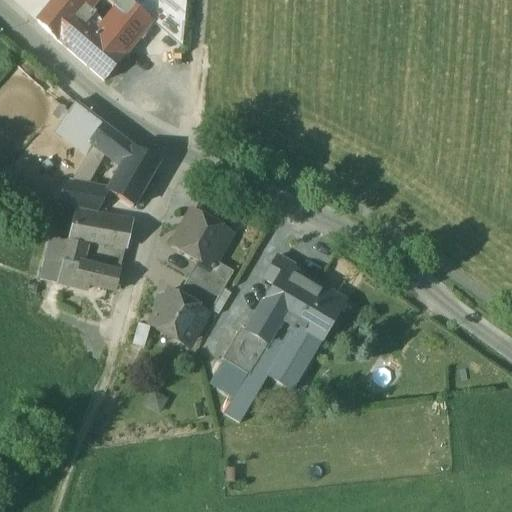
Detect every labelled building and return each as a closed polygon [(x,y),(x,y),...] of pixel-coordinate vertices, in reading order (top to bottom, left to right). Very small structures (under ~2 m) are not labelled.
[(85,5),(78,0),(55,0),(37,22),(56,41),(103,82),(124,57),(98,34),(93,31),(87,38),(70,24),(85,5)] [(99,0),(78,0),(85,5),(91,10),(99,0)] [(126,0),(125,0),(116,11),(98,34),(124,57),(151,22),(126,0)] [(102,0),(116,11),(125,0),(102,0)] [(126,0),(180,47),(185,0),(126,0)] [(85,5),(70,24),(87,38),(93,31),(98,34),(101,30),(97,27),(94,30),(86,23),(95,14),(91,10),(85,5)] [(134,149),(74,104),(63,122),(93,144),(123,167),(134,149)] [(93,144),(63,122),(54,134),(81,155),(70,181),(75,174),(93,144)] [(158,164),(134,149),(123,167),(116,178),(141,194),(158,164)] [(109,191),(75,174),(70,181),(58,203),(99,212),(110,194),(108,192),(109,191)] [(141,194),(116,178),(109,191),(108,192),(110,194),(133,208),(141,194)] [(92,215),(77,212),(70,239),(85,242),(92,215)] [(132,222),(92,215),(85,242),(107,246),(125,249),(132,222)] [(215,232),(190,216),(172,247),(197,263),(206,268),(210,260),(219,245),(223,244),(226,239),(225,233),(220,230),(215,232)] [(69,243),(52,239),(40,282),(58,286),(64,262),(69,243)] [(125,249),(107,246),(100,270),(119,275),(125,249)] [(291,267),(275,258),(263,278),(278,287),(289,270),(290,270),(291,267)] [(227,270),(210,260),(206,268),(222,277),(227,270)] [(79,265),(64,262),(58,286),(73,289),(79,265)] [(206,268),(197,263),(187,280),(218,298),(233,273),(227,270),(222,277),(206,268)] [(100,270),(79,265),(73,289),(85,292),(87,287),(114,293),(119,275),(100,270)] [(278,287),(273,296),(288,305),(304,279),(290,270),(289,270),(278,287)] [(281,316),(275,327),(291,337),(296,328),(321,343),(344,303),(304,279),(288,305),(281,316)] [(218,298),(187,280),(177,297),(203,312),(202,313),(208,316),(218,298)] [(177,297),(168,292),(150,323),(176,338),(177,342),(182,345),(188,343),(191,338),(190,334),(202,313),(203,312),(177,297)] [(245,331),(244,332),(261,342),(278,314),(281,316),(288,305),(273,296),(266,307),(261,304),(245,331)] [(278,314),(261,342),(264,344),(275,327),(281,316),(278,314)] [(245,331),(239,327),(219,360),(242,373),(261,342),(244,332),(245,331)] [(264,344),(222,415),(238,424),(266,377),(291,392),(321,343),(296,328),(291,337),(275,327),(264,344)]
